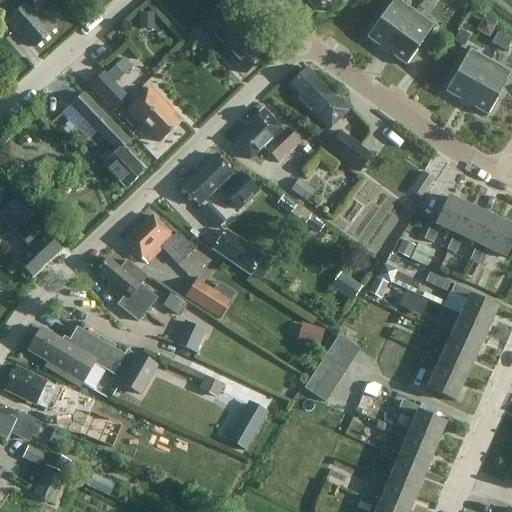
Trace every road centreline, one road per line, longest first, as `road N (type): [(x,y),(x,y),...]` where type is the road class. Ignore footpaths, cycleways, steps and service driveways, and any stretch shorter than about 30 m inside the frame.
road 1 (residential): [(0,353),(50,287),(300,42)]
road 2 (residential): [(505,175),(439,141),(300,42)]
road 3 (residential): [(0,115),(128,0)]
road 4 (residential): [(450,511),(511,371)]
